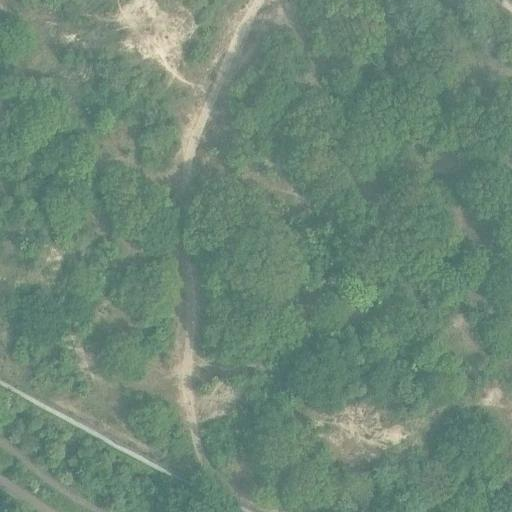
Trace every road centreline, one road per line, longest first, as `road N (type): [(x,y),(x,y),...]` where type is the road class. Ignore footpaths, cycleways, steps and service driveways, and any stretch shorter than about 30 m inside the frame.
road 1 (track): [(276,511),(216,481),(200,463),(184,384),(189,153),(234,41),(260,0)]
road 2 (unknown): [(0,439),(102,511)]
